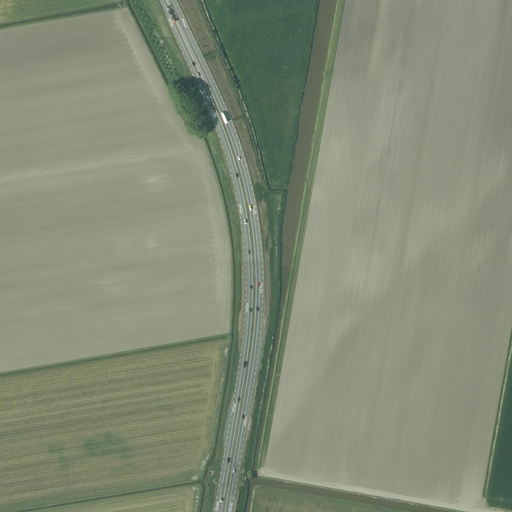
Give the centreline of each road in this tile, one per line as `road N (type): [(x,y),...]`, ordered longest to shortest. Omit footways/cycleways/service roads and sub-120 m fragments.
road 1 (primary): [(228,511),(258,321),(255,225),(233,136),(172,0)]
road 2 (primary): [(163,0),(224,139),(248,260),(248,321),(218,511)]
